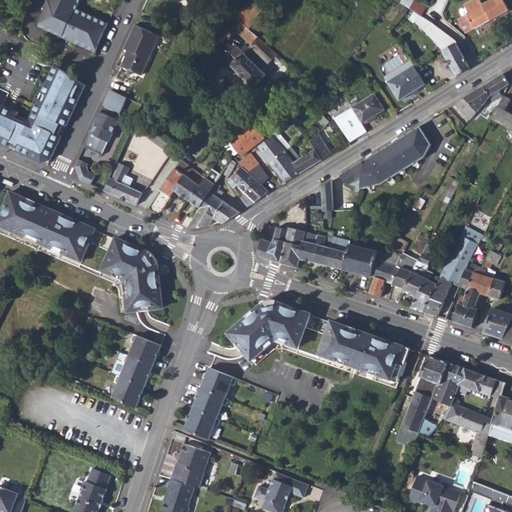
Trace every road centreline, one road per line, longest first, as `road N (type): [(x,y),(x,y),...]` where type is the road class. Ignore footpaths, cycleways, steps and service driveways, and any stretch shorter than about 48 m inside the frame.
road 1 (tertiary): [(230,242),(327,169),(511,53)]
road 2 (secondary): [(242,269),(511,363)]
road 3 (residential): [(139,0),(51,188)]
road 4 (residential): [(131,511),(193,339)]
road 5 (secondary): [(200,257),(51,188)]
